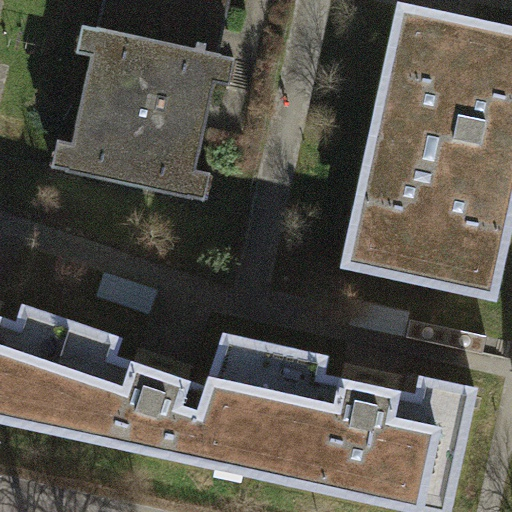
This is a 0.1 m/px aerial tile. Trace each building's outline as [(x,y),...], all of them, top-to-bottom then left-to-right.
[(103,0),(97,29),(220,55),(224,37),(231,0),(103,0)] [(511,30),(401,7),(353,231),(375,239),(369,270),(472,292),(479,262),(502,263),(511,217),(511,30)] [(191,198),(222,56),(220,55),(97,29),(67,172),(191,198)] [(0,418),(38,427),(73,324),(25,308),(19,325),(0,318),(0,418)] [(120,340),(73,324),(38,427),(249,472),(277,347),(227,336),(209,389),(114,357),(120,340)] [(326,358),(277,347),(249,472),(410,508),(411,502),(418,484),(453,492),(475,389),(423,378),(419,397),(322,376),(326,358)]
